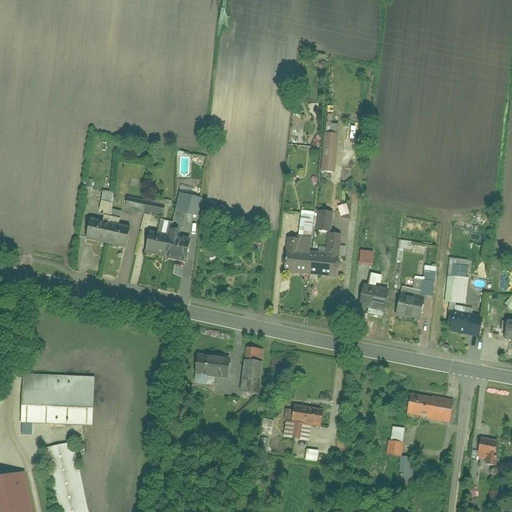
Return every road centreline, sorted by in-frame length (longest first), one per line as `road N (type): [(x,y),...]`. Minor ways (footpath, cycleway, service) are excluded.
road 1 (secondary): [(0,272),(511,379)]
road 2 (track): [(451,511),(469,372)]
